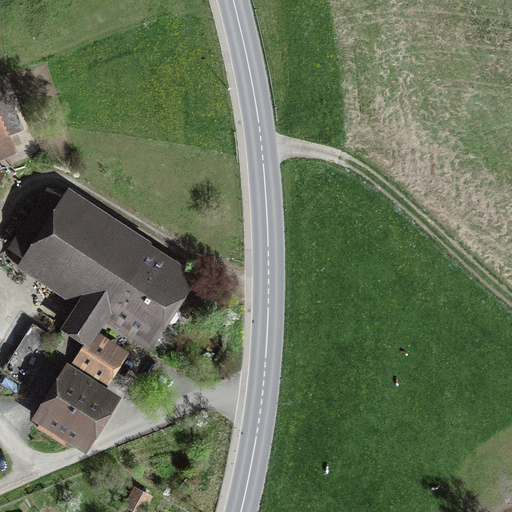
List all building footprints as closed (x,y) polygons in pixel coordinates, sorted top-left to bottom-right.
[(0,82),(0,137),(20,130),(1,82),(0,82)] [(49,195),(15,248),(89,296),(67,327),(87,340),(107,310),(109,309),(146,333),(181,281),(144,256),(145,255),(142,255),(49,195)] [(69,379),(93,394),(118,355),(90,338),(62,383),(65,385),(69,379)] [(69,379),(65,385),(38,427),(67,445),(84,438),(107,403),(93,394),(69,379)] [(140,511),(148,498),(134,490),(127,504),(140,511)]
